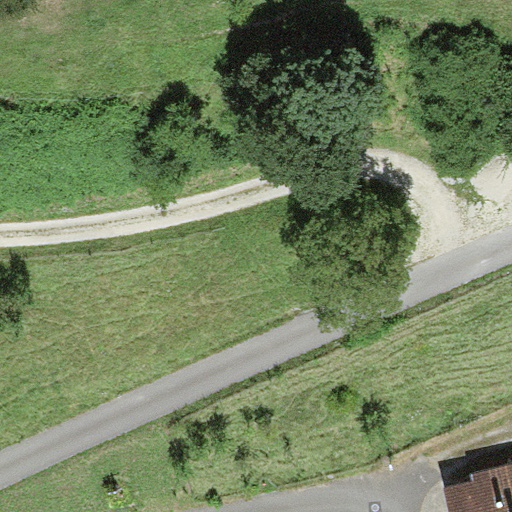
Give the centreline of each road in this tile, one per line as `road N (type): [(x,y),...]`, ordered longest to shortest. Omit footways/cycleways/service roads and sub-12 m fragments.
road 1 (residential): [(0,464),(511,235)]
road 2 (track): [(442,266),(414,189),(366,170),(179,219),(0,235)]
road 3 (residential): [(272,511),(395,493),(401,511)]
road 4 (track): [(511,431),(423,463),(395,493)]
